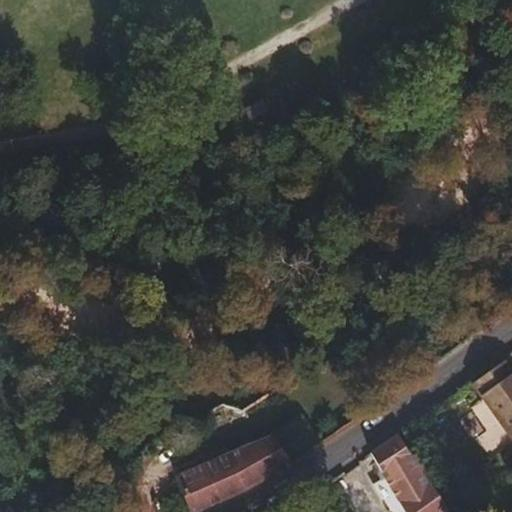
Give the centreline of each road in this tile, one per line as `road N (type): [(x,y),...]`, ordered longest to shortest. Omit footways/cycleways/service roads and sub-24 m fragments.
road 1 (track): [(0,143),(119,114),(207,81),(356,0)]
road 2 (primary): [(227,511),(283,489),(511,334)]
